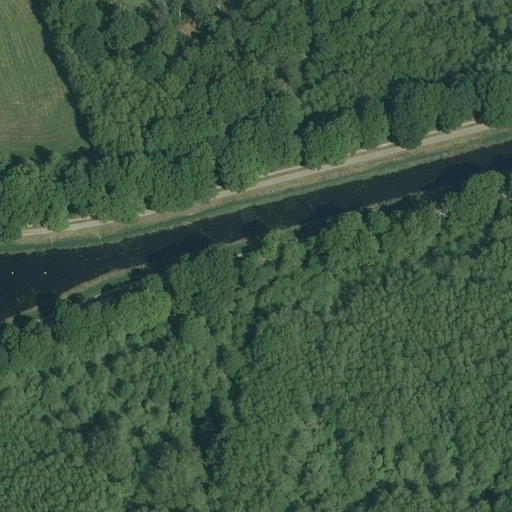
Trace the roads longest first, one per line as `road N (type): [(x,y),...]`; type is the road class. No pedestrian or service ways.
road 1 (track): [(488,125),(124,218),(0,234)]
road 2 (track): [(0,350),(125,293),(425,215)]
